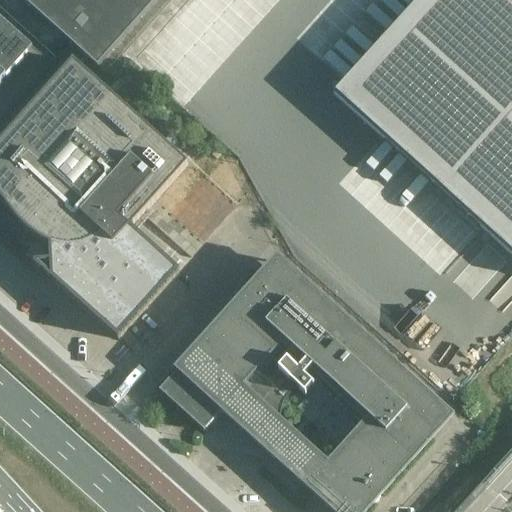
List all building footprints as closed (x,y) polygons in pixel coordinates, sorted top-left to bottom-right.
[(141,0),(20,0),(97,68),(151,8),(141,0)] [(250,12),(261,22),(279,0),(232,0),(249,13),(250,12)] [(511,0),(420,0),(334,95),(511,255),(511,0)] [(0,86),(27,56),(0,31),(0,86)] [(130,230),(189,165),(73,62),(0,144),(0,233),(118,340),(179,273),(130,230)] [(216,160),(221,154),(216,150),(211,155),(216,160)] [(281,298),(261,280),(208,339),(204,340),(202,342),(200,345),(200,348),(159,393),(204,433),(224,411),(278,422),(274,442),(275,442),(283,407),(296,389),(306,397),(314,388),(305,379),(310,373),(365,423),(307,487),(334,511),(365,511),(373,504),(376,503),(379,501),(380,499),(381,496),(450,418),(297,281),(281,298)]
